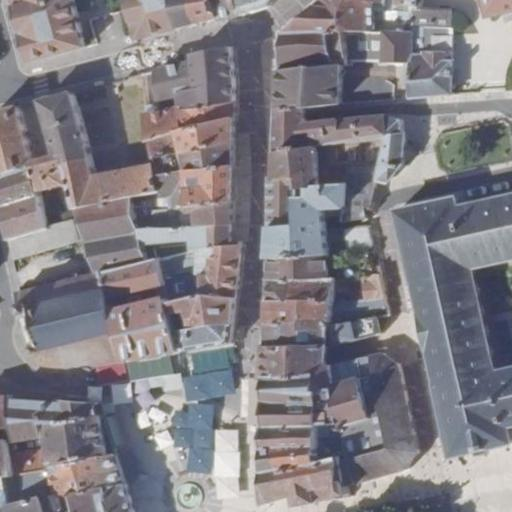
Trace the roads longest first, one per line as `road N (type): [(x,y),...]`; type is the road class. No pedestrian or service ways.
road 1 (residential): [(429,186),(387,197),(442,511)]
road 2 (residential): [(260,30),(16,89)]
